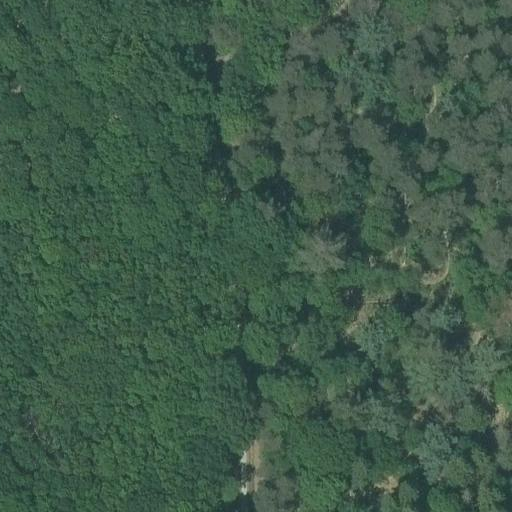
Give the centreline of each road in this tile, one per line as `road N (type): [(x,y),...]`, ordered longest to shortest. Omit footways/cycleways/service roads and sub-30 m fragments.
road 1 (track): [(265,511),(240,176),(210,0)]
road 2 (track): [(0,211),(206,87)]
